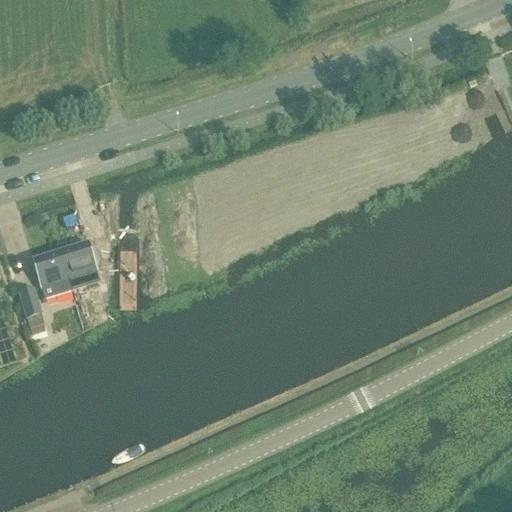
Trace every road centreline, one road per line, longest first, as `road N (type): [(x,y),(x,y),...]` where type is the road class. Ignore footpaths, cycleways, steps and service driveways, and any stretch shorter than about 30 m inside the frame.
road 1 (secondary): [(0,173),(151,129),(511,1)]
road 2 (tertiary): [(116,511),(511,324)]
road 3 (track): [(91,0),(116,139)]
